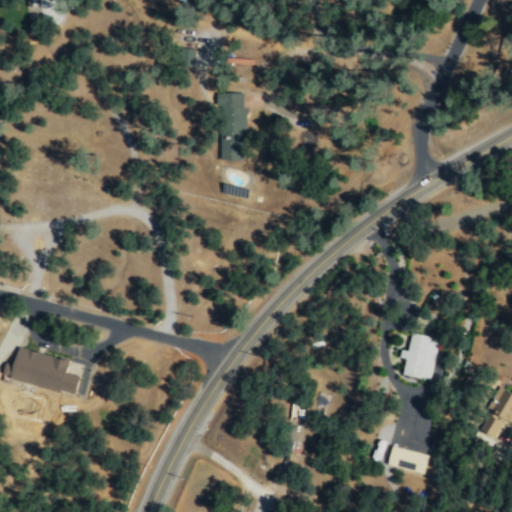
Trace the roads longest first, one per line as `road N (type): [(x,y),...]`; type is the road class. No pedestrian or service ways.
road 1 (tertiary): [(146,511),(203,401),(278,301),(390,207),(511,134)]
road 2 (residential): [(231,358),(0,294)]
road 3 (residential): [(428,182),(418,146),(421,114),(475,0)]
